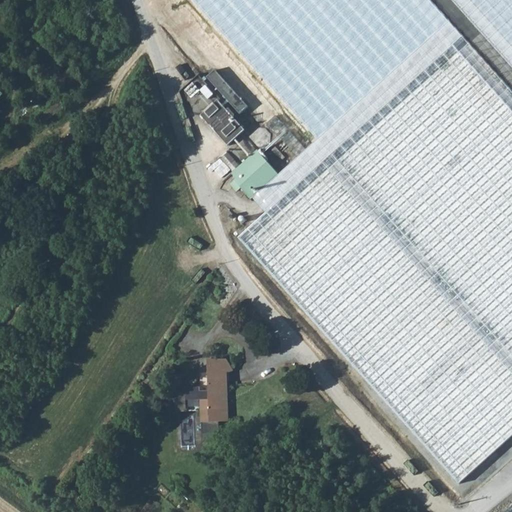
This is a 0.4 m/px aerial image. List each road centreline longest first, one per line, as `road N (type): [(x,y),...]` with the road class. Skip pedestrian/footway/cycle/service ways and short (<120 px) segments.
road 1 (unclassified): [(309,368),(226,247),(135,0)]
road 2 (track): [(0,345),(40,276),(125,74),(155,54)]
road 3 (track): [(442,511),(309,368)]
